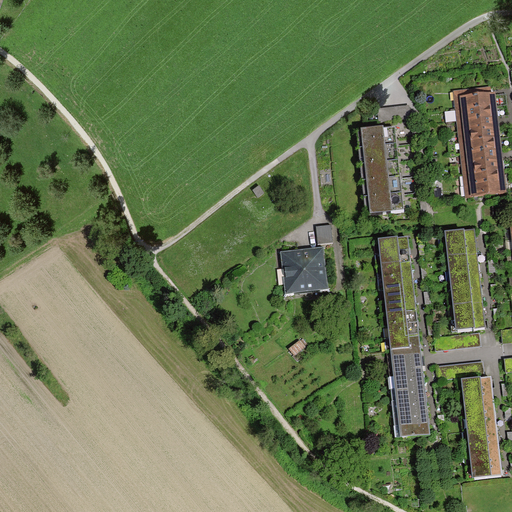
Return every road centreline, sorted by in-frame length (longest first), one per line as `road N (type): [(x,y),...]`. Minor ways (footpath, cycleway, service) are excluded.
road 1 (track): [(400,511),(315,461),(145,254)]
road 2 (track): [(145,254),(109,170),(70,112),(0,47)]
road 3 (track): [(311,136),(145,254)]
